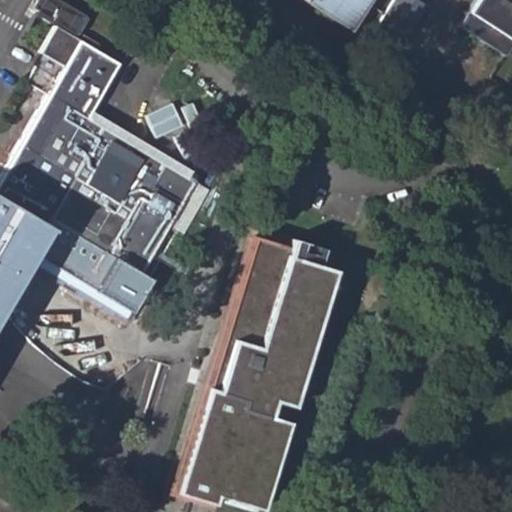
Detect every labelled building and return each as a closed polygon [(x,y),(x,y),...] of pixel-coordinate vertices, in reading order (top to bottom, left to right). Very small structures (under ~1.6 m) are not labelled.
[(76,13),(54,0),(37,0),(33,8),(67,28),(76,13)] [(312,0),(347,21),(360,0),(312,0)] [(511,0),(473,0),(459,22),(507,53),(511,45),(511,0)] [(0,297),(43,224),(48,216),(139,271),(193,179),(187,176),(81,112),(85,105),(111,60),(55,26),(39,52),(63,66),(0,173),(0,297)] [(190,168),(85,105),(81,112),(187,176),(190,168)] [(207,188),(193,179),(139,271),(48,216),(43,224),(144,286),(177,229),(181,232),(207,188)] [(259,214),(350,248),(363,214),(271,181),(259,214)] [(210,493),(257,507),(284,418),(277,416),(324,266),(254,245),(210,387),(203,385),(170,488),(208,500),(210,493)]
